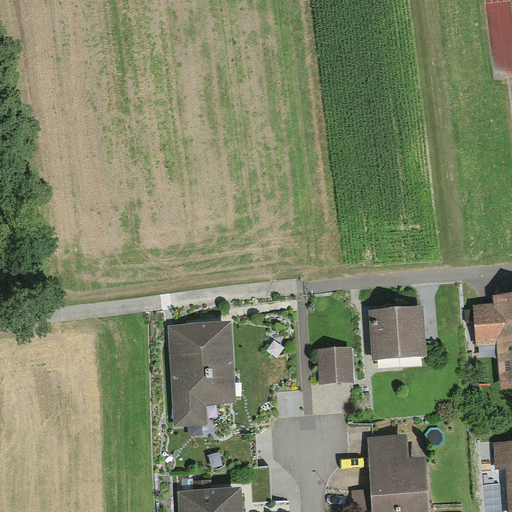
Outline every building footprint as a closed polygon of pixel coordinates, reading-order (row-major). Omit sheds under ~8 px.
[(505,376),(505,391),(511,390),(511,295),(494,297),(495,307),(475,309),(478,347),(500,346),(500,376),(505,376)] [(426,307),(369,310),(372,363),(430,360),(426,307)] [(169,327),(174,426),(206,424),(205,405),(235,404),(231,324),(169,327)] [(354,350),(318,352),(320,384),(356,382),(354,350)] [(258,469),(254,427),(227,428),(231,493),(245,492),(246,502),(274,502),(271,470),(258,469)] [(409,437),(369,439),(372,511),(431,511),(429,461),(410,462),(409,437)] [(510,469),(511,511),(511,443),(494,444),(495,470),(510,469)] [(180,495),(181,511),(246,511),(246,502),(245,492),(231,493),(180,495)]
